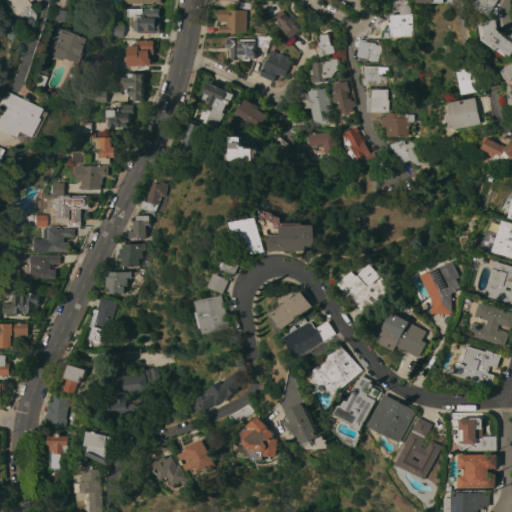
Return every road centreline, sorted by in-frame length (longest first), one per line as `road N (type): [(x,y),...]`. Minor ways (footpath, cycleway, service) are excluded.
road 1 (residential): [(505,394),(465,401),(405,391),(381,374),(306,274),(288,266),(253,273),(241,303),(255,362),(251,392),(129,456),(117,476),(119,511)]
road 2 (tertiary): [(27,511),(26,404),(167,101),(189,0)]
road 3 (residential): [(458,0),(495,111),(511,133),(505,511)]
road 4 (residential): [(183,53),(271,93),(281,91),(303,50)]
